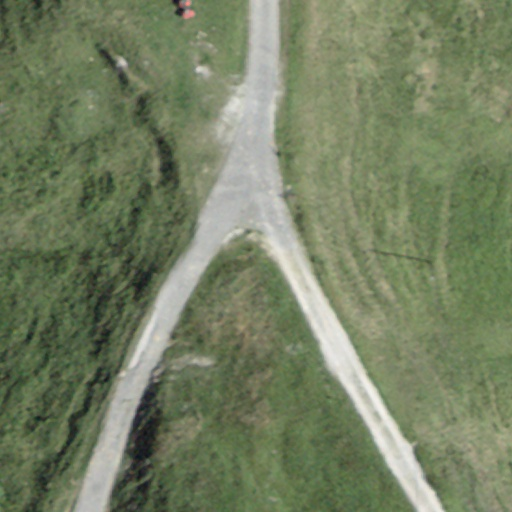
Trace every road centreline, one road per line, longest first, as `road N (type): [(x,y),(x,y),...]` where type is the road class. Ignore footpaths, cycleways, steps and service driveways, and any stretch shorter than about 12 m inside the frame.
road 1 (track): [(432,511),(292,254),(252,155)]
road 2 (track): [(86,511),(111,471),(186,267),(252,155)]
road 3 (track): [(252,155),(267,0)]
